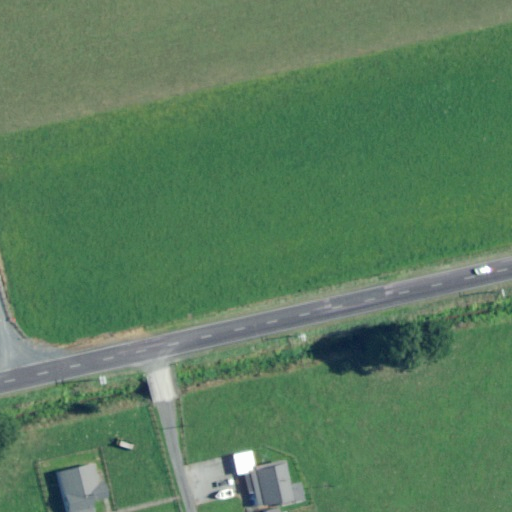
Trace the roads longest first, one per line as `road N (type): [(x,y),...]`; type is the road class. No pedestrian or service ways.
road 1 (secondary): [(0,384),(511,270)]
road 2 (unknown): [(147,351),(186,511)]
